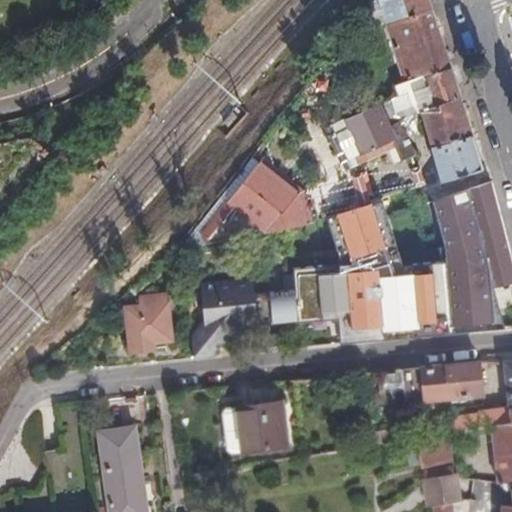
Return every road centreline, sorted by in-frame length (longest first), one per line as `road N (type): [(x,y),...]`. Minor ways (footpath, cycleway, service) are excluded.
road 1 (residential): [(511,338),(48,383),(31,393),(0,441)]
road 2 (tertiary): [(0,100),(68,74),(129,32),(157,0)]
